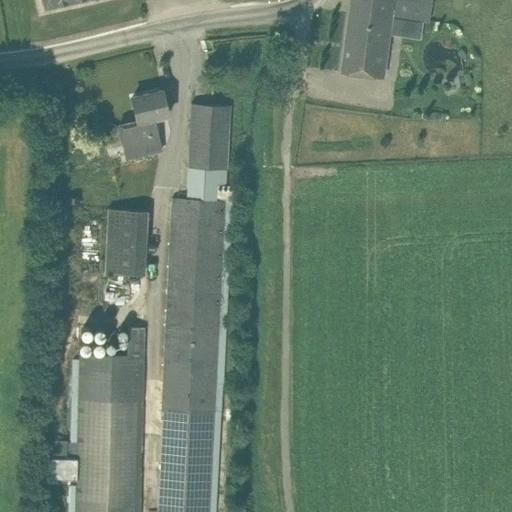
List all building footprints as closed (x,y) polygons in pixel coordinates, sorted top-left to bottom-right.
[(42,0),(44,8),(80,0),(42,0)] [(431,0),(351,0),(342,71),(382,76),(389,27),(417,31),(419,18),(429,19),(431,0)] [(132,97),(138,121),(118,125),(126,159),(146,154),(141,139),(158,135),(154,118),(168,115),(162,90),(132,97)] [(229,105),(192,103),(189,167),(192,167),(223,169),(226,169),(229,105)] [(215,511),(230,201),(170,198),(160,417),(162,417),(157,511),(215,511)] [(106,207),(105,274),(145,274),(147,208),(106,207)] [(45,440),(44,478),(67,479),(66,511),(137,511),(140,418),(142,368),(143,329),(127,329),(127,349),(122,349),(121,355),(97,354),(79,354),(79,359),(71,359),(69,441),(45,440)]
